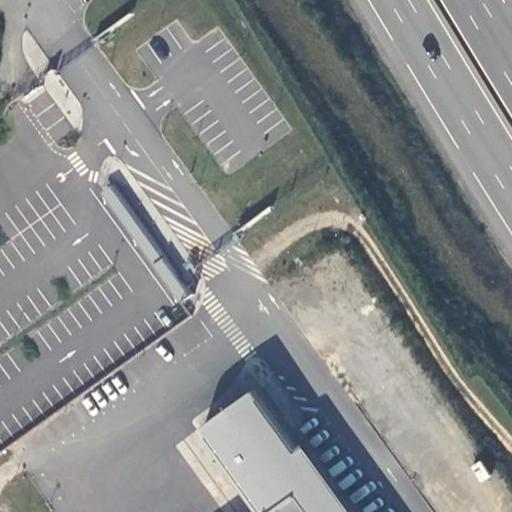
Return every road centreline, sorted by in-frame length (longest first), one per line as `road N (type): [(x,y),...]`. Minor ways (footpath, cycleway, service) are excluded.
road 1 (track): [(511,447),(428,345),(359,231),(311,225),(242,269)]
road 2 (trunk): [(401,0),(511,182)]
